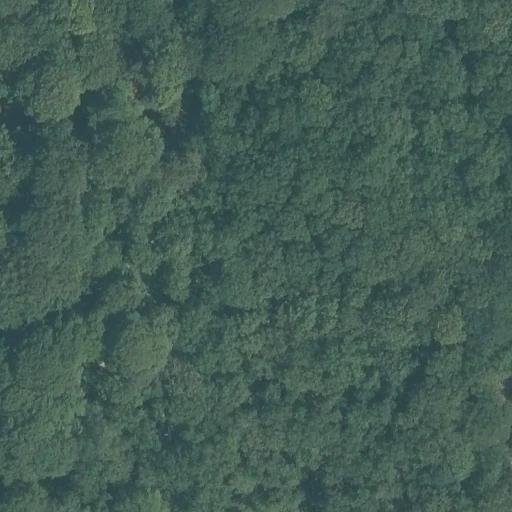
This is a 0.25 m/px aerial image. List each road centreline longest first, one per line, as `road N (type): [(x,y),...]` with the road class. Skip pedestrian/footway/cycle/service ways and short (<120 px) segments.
road 1 (track): [(100,150),(120,511)]
road 2 (track): [(100,150),(154,112),(183,65),(197,0)]
road 3 (track): [(70,0),(95,92),(100,150)]
